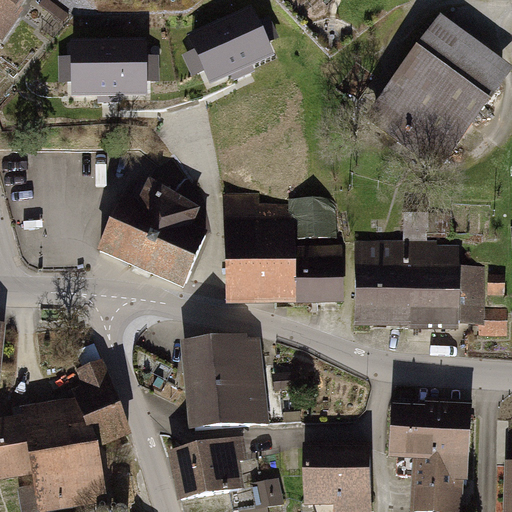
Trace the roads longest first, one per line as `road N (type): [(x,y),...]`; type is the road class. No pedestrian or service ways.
road 1 (residential): [(112,292),(251,320),(383,368),(511,376)]
road 2 (residential): [(169,511),(117,356),(112,292)]
